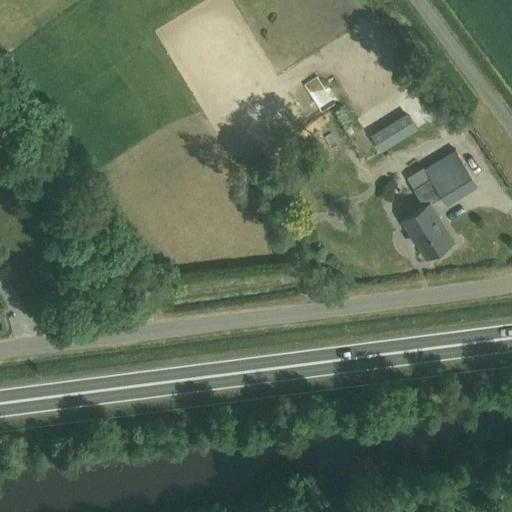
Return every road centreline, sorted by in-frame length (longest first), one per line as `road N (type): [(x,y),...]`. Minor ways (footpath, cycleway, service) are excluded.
road 1 (trunk): [(0,403),(511,336)]
road 2 (unclassified): [(0,350),(511,284)]
road 3 (unclassified): [(511,129),(416,0)]
